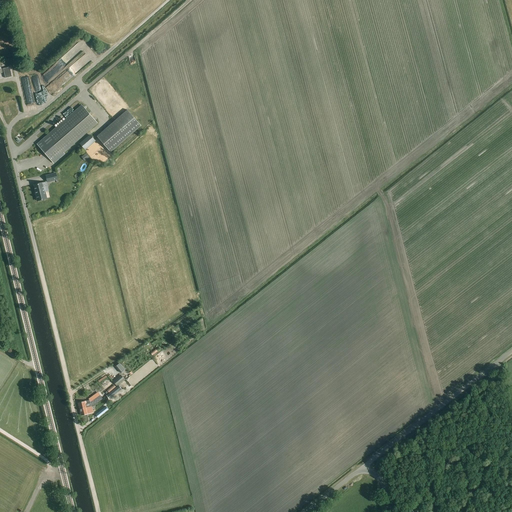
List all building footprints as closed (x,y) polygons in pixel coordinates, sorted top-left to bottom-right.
[(2,73),(4,72),(5,78),(12,77),(10,67),(1,69),(0,64),(0,63),(0,73),(2,73)] [(54,163),(64,154),(63,153),(97,123),(82,105),(37,144),(54,163)] [(97,136),(111,152),(141,126),(127,110),(97,136)] [(85,150),(96,141),(91,135),(80,144),(85,150)] [(48,182),(57,180),(56,173),(46,176),(48,182)] [(37,201),(47,199),(45,192),(49,191),(46,182),(34,185),(36,194),(37,201)] [(106,367),(98,372),(100,375),(103,373),(106,376),(110,374),(106,367)] [(117,386),(125,379),(121,375),(113,381),(117,386)] [(94,405),(99,402),(103,399),(100,395),(90,402),(89,400),(78,403),(79,409),(88,407),(94,405)] [(88,407),(79,409),(81,415),(93,413),(91,406),(88,407)] [(98,419),(109,410),(106,406),(95,415),(98,419)]
